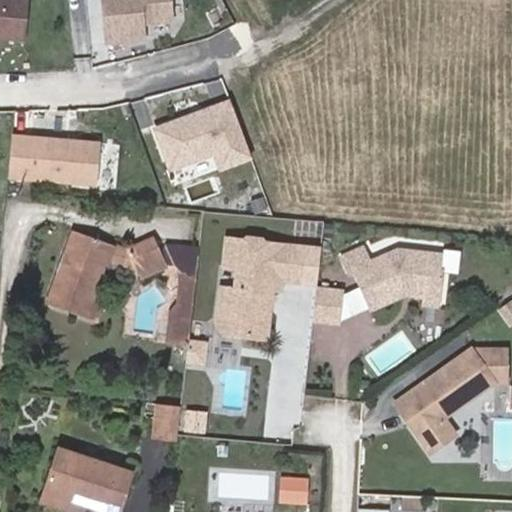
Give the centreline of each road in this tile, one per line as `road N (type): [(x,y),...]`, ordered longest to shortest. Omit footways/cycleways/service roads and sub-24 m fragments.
road 1 (residential): [(241,59),(64,87),(0,82)]
road 2 (residential): [(0,429),(25,223)]
